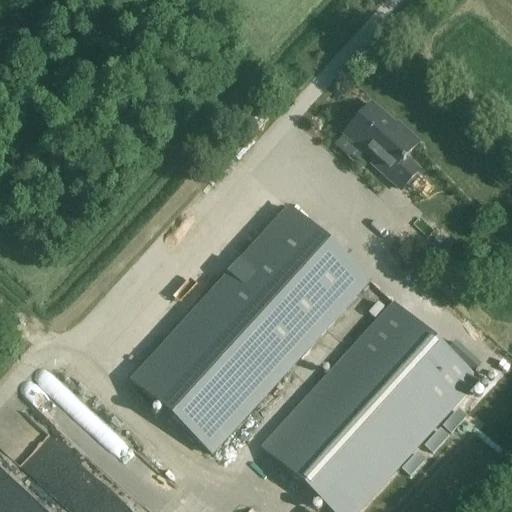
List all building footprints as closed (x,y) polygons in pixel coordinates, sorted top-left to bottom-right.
[(403,131),(401,133),(370,105),(344,135),(373,162),(371,164),(401,190),(418,171),(404,159),(418,144),(403,131)] [(132,383),(210,457),(369,283),(289,210),(132,383)] [(262,450),(316,499),(330,511),(358,511),(477,381),(394,306),(262,450)] [(125,340),(132,346),(122,357),(128,363),(159,331),(146,319),(125,340)] [(75,511),(136,511),(65,448),(38,479),(75,511)] [(115,482),(151,511),(159,511),(174,495),(133,460),(115,482)] [(45,511),(14,484),(0,500),(0,511),(45,511)]
